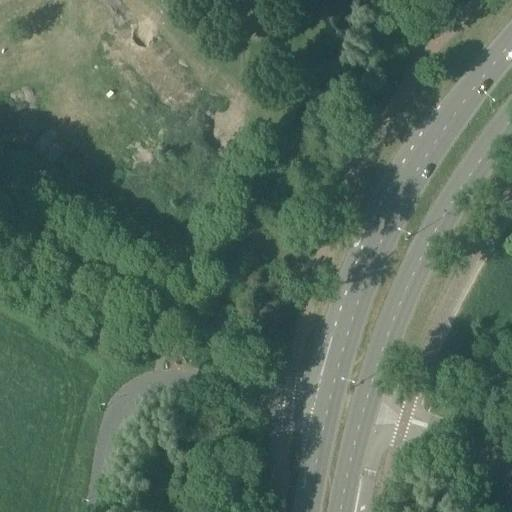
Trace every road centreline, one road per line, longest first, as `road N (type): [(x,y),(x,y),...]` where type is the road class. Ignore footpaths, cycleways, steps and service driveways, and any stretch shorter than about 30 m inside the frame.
road 1 (secondary): [(511,40),(384,217),(321,403)]
road 2 (secondary): [(363,410),(419,259),(511,119)]
road 3 (tertiary): [(179,385),(137,389),(116,411),(95,511)]
road 4 (tertiary): [(511,480),(475,441),(363,410)]
